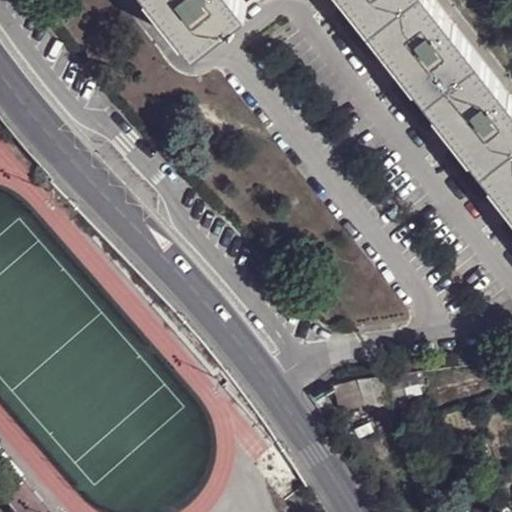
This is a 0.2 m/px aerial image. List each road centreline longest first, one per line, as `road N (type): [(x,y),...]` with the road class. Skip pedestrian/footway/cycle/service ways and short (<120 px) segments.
road 1 (residential): [(104,0),(179,102),(303,9),(511,281)]
road 2 (tertiary): [(0,62),(39,118),(272,385),(349,511)]
road 3 (unknown): [(233,62),(439,332)]
